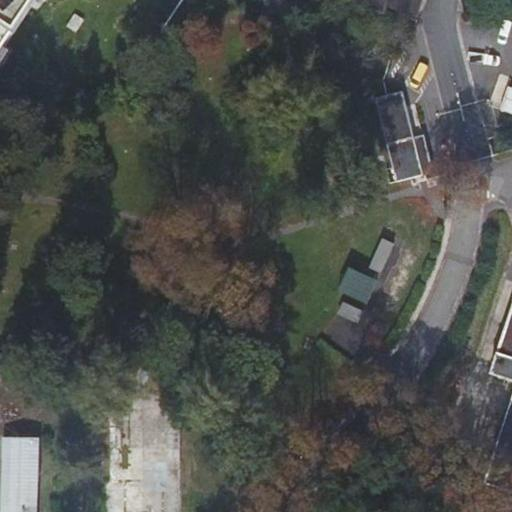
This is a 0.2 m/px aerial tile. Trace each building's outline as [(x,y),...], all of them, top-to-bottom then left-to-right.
[(0,0),(0,56),(1,57),(8,46),(38,0),(0,0)] [(359,0),(359,2),(386,11),(388,5),(403,11),(408,13),(412,0),(359,0)] [(412,0),(408,13),(403,11),(401,16),(419,23),(426,0),(412,0)] [(1,57),(0,56),(0,64),(3,67),(14,50),(8,46),(1,57)] [(511,114),(511,87),(509,86),(502,112),(511,114)] [(398,183),(427,176),(405,91),(376,98),(398,183)] [(382,239),(370,268),(384,274),(397,244),(382,239)] [(340,290),(371,304),(382,279),(350,265),(340,290)] [(511,299),(488,374),(511,382),(480,480),(511,490),(511,299)] [(18,438),(3,437),(1,511),(34,511),(36,438),(31,438),(31,433),(18,433),(18,438)]
